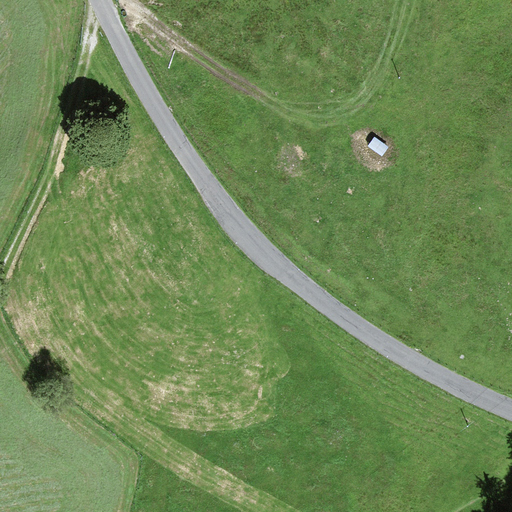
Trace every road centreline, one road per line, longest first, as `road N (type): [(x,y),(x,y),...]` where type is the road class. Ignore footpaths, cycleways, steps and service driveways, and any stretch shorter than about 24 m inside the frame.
road 1 (unclassified): [(511,409),(372,338),(235,227),(181,149),(102,0)]
road 2 (track): [(96,0),(55,170),(0,283)]
